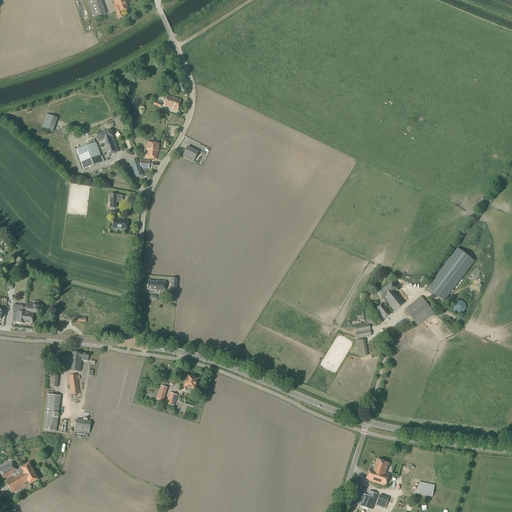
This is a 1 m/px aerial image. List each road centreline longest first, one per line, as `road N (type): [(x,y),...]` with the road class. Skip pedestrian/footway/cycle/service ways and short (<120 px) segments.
road 1 (unclassified): [(129,345),(144,199),(190,102),(156,0)]
road 2 (secondary): [(367,422),(195,356),(129,345)]
road 3 (track): [(0,110),(72,88),(172,39)]
road 4 (track): [(158,9),(83,55),(0,85)]
road 5 (secondary): [(511,444),(367,422)]
road 6 (secondary): [(129,345),(0,332)]
